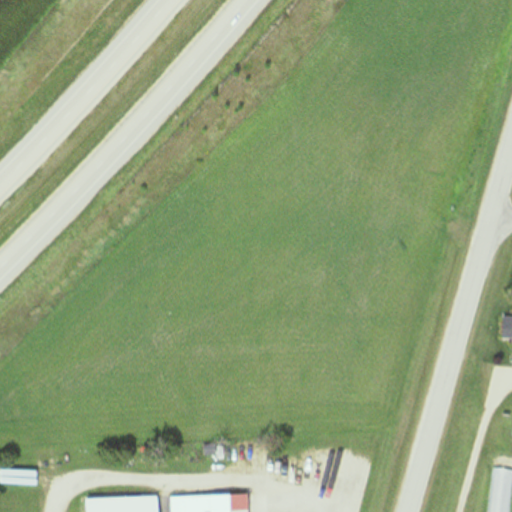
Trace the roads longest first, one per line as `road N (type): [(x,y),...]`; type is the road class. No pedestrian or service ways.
road 1 (residential): [(401,511),(511,135)]
road 2 (motorway): [(0,267),(250,0)]
road 3 (motorway): [(169,0),(0,186)]
